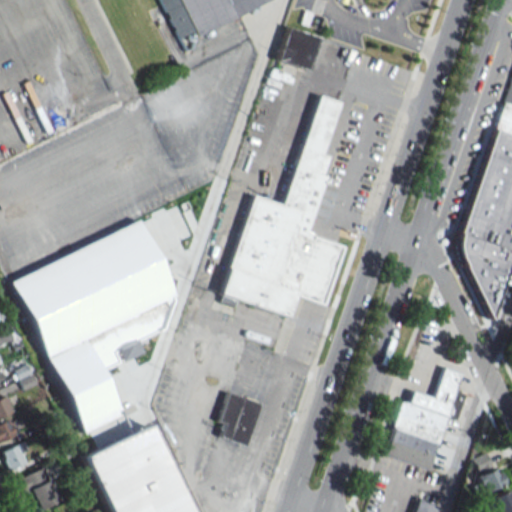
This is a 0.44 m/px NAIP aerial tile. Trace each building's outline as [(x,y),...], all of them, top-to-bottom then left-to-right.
[(158,0),(176,35),(189,29),(191,34),(260,0),(158,0)] [(303,70),(314,37),(283,26),(272,60),(303,70)] [(217,292),(283,315),(290,295),(320,305),(339,249),(303,237),(329,159),(321,156),(339,103),(316,95),(279,205),(250,196),(217,292)] [(484,155),(511,164),(511,240),(508,252),(457,236),(484,155)] [(4,283),(40,357),(79,339),(168,295),(133,221),(4,283)] [(216,328),(256,343),(261,330),(221,315),(216,328)] [(40,357),(77,436),(116,418),(79,339),(40,357)] [(443,417),(453,420),(460,395),(452,392),(458,373),(439,367),(430,397),(409,390),(405,403),(396,400),(380,455),(428,468),(443,417)] [(224,392),(255,402),(241,444),(216,436),(221,422),(215,420),(224,392)] [(0,415),(10,409),(1,394),(0,394),(0,415)] [(0,439),(16,431),(9,417),(0,421),(0,439)] [(79,456),(106,511),(186,511),(144,424),(79,456)] [(0,451),(0,457),(6,470),(29,459),(21,441),(0,451)] [(481,493),(501,484),(485,452),(469,459),(477,474),(473,477),(481,493)] [(54,500),(38,467),(16,479),(32,511),(54,500)] [(511,505),(504,489),(487,498),(493,511),(504,511),(511,508),(511,505)] [(408,511),(432,511),(435,505),(413,498),(408,511)]
